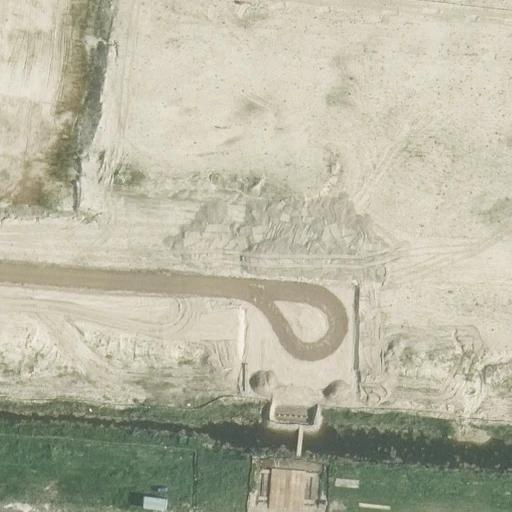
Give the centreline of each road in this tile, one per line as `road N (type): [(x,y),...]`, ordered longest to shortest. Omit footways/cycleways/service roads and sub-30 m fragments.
road 1 (residential): [(0,272),(299,297)]
road 2 (residential): [(299,297),(281,511)]
